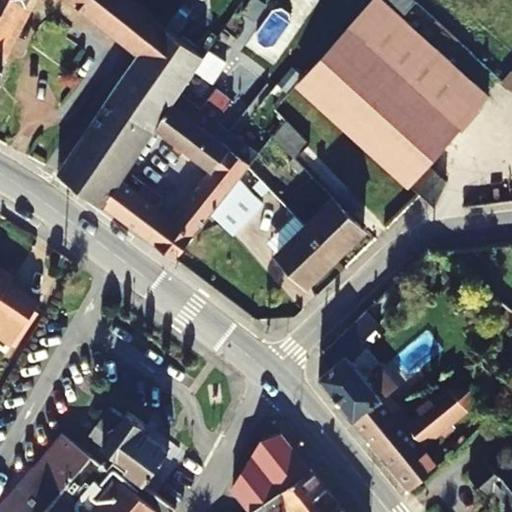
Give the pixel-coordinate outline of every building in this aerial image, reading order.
[(25,0),(0,51),(0,70),(36,0),(25,0)] [(0,0),(0,75),(2,71),(0,70),(0,51),(25,0),(0,0)] [(70,0),(137,53),(159,21),(132,0),(70,0)] [(373,0),(297,85),(435,206),(447,181),(429,165),(489,98),(380,0),(373,0)] [(415,2),(413,0),(392,0),(406,12),(415,2)] [(204,56),(159,21),(137,53),(121,77),(56,171),(71,182),(103,206),(122,179),(157,126),(172,104),(204,56)] [(511,91),(511,89),(511,69),(501,82),(511,91)] [(212,171),(174,218),(122,179),(103,206),(175,258),(212,213),(239,180),(250,165),(228,148),(172,104),(157,126),(212,171)] [(296,161),(312,145),(286,119),(284,121),(273,136),(296,161)] [(241,132),(228,148),(250,165),(262,149),(241,132)] [(239,180),(212,213),(234,236),(263,205),(239,180)] [(270,188),(262,180),(252,188),(261,197),(270,188)] [(476,205),(511,200),(511,183),(474,188),(476,205)] [(364,230),(333,200),(306,225),(337,256),(364,230)] [(294,214),(275,233),(285,245),(276,254),(306,285),(337,256),(306,225),(294,214)] [(276,254),(285,245),(275,233),(265,242),(276,254)] [(0,335),(11,343),(38,302),(10,283),(13,276),(0,267),(0,335)] [(364,345),(360,341),(380,322),(367,308),(319,355),(318,377),(410,488),(438,466),(420,444),(426,439),(399,407),(393,412),(383,400),(398,386),(383,367),(368,380),(348,359),(364,345)] [(169,511),(173,507),(141,483),(167,448),(143,430),(146,425),(128,411),(123,417),(109,405),(86,435),(113,459),(103,470),(60,434),(30,469),(35,473),(3,510),(0,507),(0,511),(169,511)] [(232,489),(250,511),(309,471),(280,434),(262,438),(232,489)] [(492,491),(502,501),(501,511),(511,511),(511,464),(503,464),(503,478),(485,458),(467,474),(487,495),(492,491)] [(35,473),(30,469),(0,503),(0,507),(3,510),(35,473)] [(311,470),(309,471),(250,511),(249,511),(336,511),(340,510),(311,470)]
